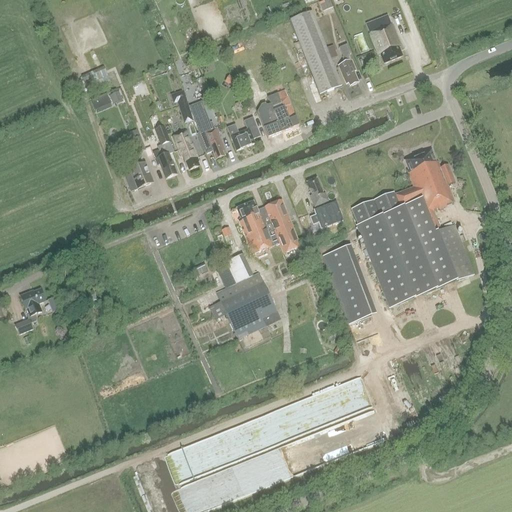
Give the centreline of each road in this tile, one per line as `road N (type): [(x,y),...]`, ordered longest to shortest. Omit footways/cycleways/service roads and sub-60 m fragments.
road 1 (tertiary): [(291,511),(438,440),(496,355),(509,287),(505,241),(455,107)]
road 2 (unclassified): [(72,261),(455,107)]
road 3 (residential): [(448,82),(430,78),(383,96),(133,208)]
